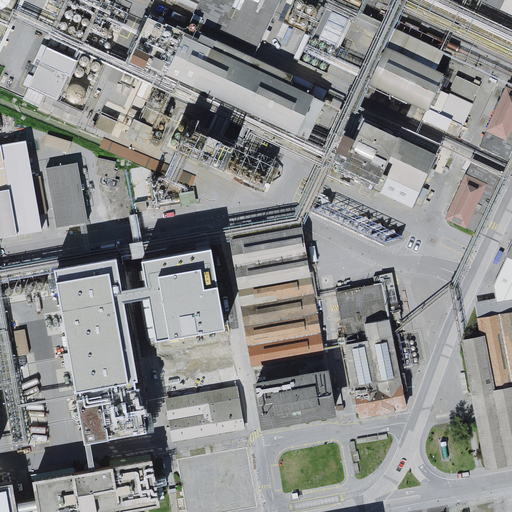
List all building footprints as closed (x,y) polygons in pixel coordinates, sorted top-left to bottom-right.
[(0,0),(0,10),(6,9),(11,3),(11,0),(0,0)] [(169,0),(195,11),(200,0),(169,0)] [(200,0),(195,11),(192,17),(228,33),(242,0),(200,0)] [(242,0),(228,33),(256,46),(277,0),(242,0)] [(511,0),(477,0),(511,16),(511,0)] [(444,56),(399,34),(376,81),(421,103),(444,56)] [(323,102),(186,39),(170,72),(307,135),(323,102)] [(59,98),(78,55),(48,42),(34,74),(29,72),(24,83),(59,98)] [(85,100),(87,94),(85,88),(80,84),(74,83),(69,86),(65,91),(65,97),(68,102),(74,105),(80,104),(85,100)] [(511,85),(507,83),(479,145),(507,158),(511,146),(511,85)] [(474,104),(441,89),(431,111),(464,125),(474,104)] [(144,118),(135,114),(128,133),(149,140),(163,97),(153,93),(144,118)] [(111,131),(117,117),(102,111),(97,125),(111,131)] [(238,132),(190,112),(177,144),(224,164),(238,132)] [(398,131),(365,115),(344,160),(377,175),(398,131)] [(48,132),(46,142),(69,149),(72,140),(48,132)] [(436,153),(403,138),(379,190),(412,206),(436,153)] [(0,237),(39,231),(24,141),(0,145),(0,237)] [(110,149),(140,163),(143,156),(114,142),(110,149)] [(115,166),(116,160),(99,157),(98,164),(105,165),(106,164),(115,166)] [(87,222),(76,162),(45,167),(56,228),(87,222)] [(471,162),(446,217),(474,230),(499,175),(471,162)] [(325,355),(301,228),(230,242),(254,368),(325,355)] [(210,244),(174,250),(177,269),(213,263),(210,244)] [(116,264),(56,275),(63,315),(123,304),(116,264)] [(160,264),(143,267),(147,292),(164,289),(160,264)] [(214,269),(178,275),(181,294),(218,288),(214,269)] [(406,405),(384,285),(338,293),(360,413),(406,405)] [(218,289),(182,295),(185,314),(221,308),(218,289)] [(170,299),(149,302),(154,338),(176,334),(170,299)] [(63,315),(80,405),(140,394),(123,304),(63,315)] [(221,308),(185,314),(188,333),(224,328),(221,308)] [(475,420),(484,468),(511,462),(511,312),(478,319),(481,336),(460,339),(470,396),(475,420)] [(176,334),(154,338),(162,381),(184,377),(176,334)] [(229,349),(181,357),(185,377),(232,368),(229,349)] [(333,419),(324,370),(252,384),(260,432),(333,419)] [(237,386),(166,399),(173,439),(244,427),(237,386)] [(140,394),(80,405),(85,435),(145,424),(140,394)] [(441,460),(452,460),(451,436),(439,436),(441,460)] [(247,447),(176,460),(185,511),(222,511),(258,506),(247,447)] [(147,458),(35,480),(41,511),(98,511),(155,501),(147,458)] [(0,511),(16,511),(11,480),(0,482),(0,511)]
